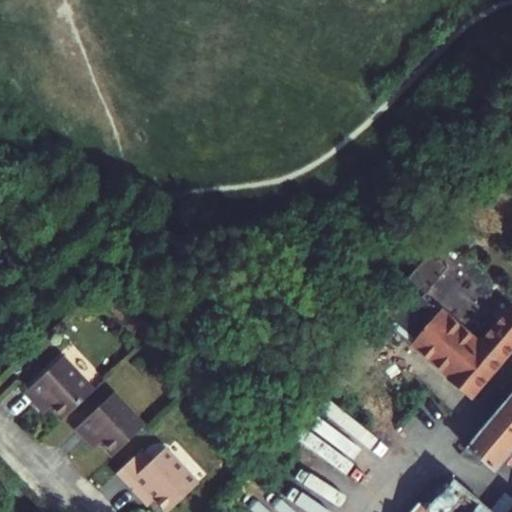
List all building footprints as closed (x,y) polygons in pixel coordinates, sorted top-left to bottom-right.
[(447,268),(430,253),(376,317),(471,397),(511,349),(511,313),(508,310),(478,345),(422,297),(447,268)] [(372,323),(327,377),(336,384),(347,393),(393,339),(372,323)] [(62,421),(94,391),(63,358),(25,393),(38,408),(45,402),(50,408),(62,421)] [(336,384),(327,377),(318,387),(327,395),(336,384)] [(511,393),(466,447),(493,471),(511,449),(511,393)] [(101,444),(113,457),(144,427),(113,394),(75,429),(89,444),(95,438),(101,444)] [(45,402),(38,408),(44,414),(50,408),(45,402)] [(95,438),(89,444),(95,450),(101,444),(95,438)] [(148,495),(154,501),(164,511),(168,511),(198,485),(165,449),(149,463),(139,453),(116,474),(142,501),(148,495)] [(488,511),(452,481),(427,509),(419,502),(410,511),(488,511)] [(148,495),(142,501),(148,507),(154,501),(148,495)]
